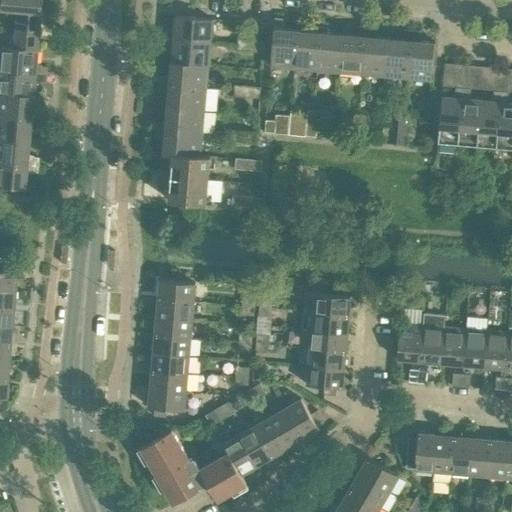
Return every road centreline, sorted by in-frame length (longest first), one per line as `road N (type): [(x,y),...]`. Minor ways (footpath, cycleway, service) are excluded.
road 1 (tertiary): [(77,422),(107,0)]
road 2 (residential): [(371,422),(393,396),(511,405)]
road 3 (residential): [(371,422),(363,379),(370,300)]
